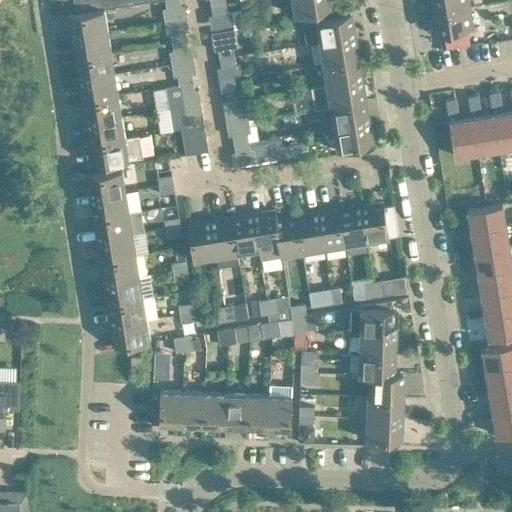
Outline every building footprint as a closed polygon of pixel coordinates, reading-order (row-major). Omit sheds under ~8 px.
[(88,9),(86,0),(73,0),(76,11),(88,9)] [(100,7),(98,0),(86,0),(88,9),(100,7)] [(282,0),(262,9),(268,22),(289,13),(283,0),(282,0)] [(329,8),(327,0),(293,0),(296,14),(329,8)] [(470,5),(469,0),(433,0),(436,11),(470,5)] [(226,3),(211,5),(213,14),(227,11),(226,3)] [(474,27),(470,5),(436,11),(439,33),(474,27)] [(88,9),(76,11),(70,12),(74,34),(108,28),(104,7),(100,7),(88,9)] [(307,42),(320,40),(354,34),(350,13),(303,20),(307,42)] [(111,50),(108,28),(74,34),(77,55),(111,50)] [(185,29),(171,31),(172,40),(187,37),(185,29)] [(214,48),(218,48),(220,56),(234,54),(233,45),(237,45),(235,32),(212,35),(214,48)] [(357,56),(354,34),(320,40),(323,61),(357,56)] [(187,37),(172,40),(173,48),(188,46),(187,37)] [(115,71),(111,50),(77,55),(81,77),(115,71)] [(234,54),(220,56),(221,65),(236,62),(234,54)] [(361,78),(357,56),(323,61),(327,83),(361,78)] [(118,93),(115,71),(81,77),(84,99),(118,93)] [(192,72),(178,75),(179,83),(194,81),(192,72)] [(364,99),(361,78),(327,83),(331,105),(364,99)] [(179,83),(167,85),(171,107),(179,105),(201,102),(199,88),(195,89),(194,81),(179,83)] [(240,89),(225,91),(227,100),(242,97),(240,89)] [(499,89),(489,91),(492,104),(501,103),(499,89)] [(122,115),(118,93),(84,99),(88,120),(122,115)] [(468,94),(470,108),(480,106),(477,93),(468,94)] [(457,110),(455,96),(446,98),(448,111),(457,110)] [(223,100),(226,122),(249,118),(246,97),(242,97),(227,100),(223,100)] [(368,121),(364,99),(331,105),(334,126),(368,121)] [(179,105),(171,107),(174,128),(182,127),(205,123),(203,115),(201,102),(179,105)] [(511,144),(511,109),(493,113),(498,147),(511,144)] [(498,147),(493,113),(471,116),(477,151),(498,147)] [(125,136),(122,115),(88,120),(91,142),(125,136)] [(477,151),(471,116),(449,120),(455,154),(477,151)] [(371,142),(368,121),(334,126),(338,148),(371,142)] [(205,123),(186,126),(182,127),(186,152),(209,148),(205,123)] [(247,132),(233,134),(234,143),(249,140),(247,132)] [(138,134),(125,136),(91,142),(95,163),(142,156),(138,134)] [(254,148),(250,149),(249,140),(234,143),(235,151),(231,152),(233,165),(256,161),(254,148)] [(88,172),(92,194),(126,189),(122,167),(88,172)] [(158,175),(158,177),(159,184),(173,182),(172,173),(158,175)] [(175,190),(173,182),(159,184),(160,192),(175,190)] [(129,210),(126,189),(92,194),(95,216),(129,210)] [(383,201),(362,204),(368,238),(389,235),(399,233),(394,203),(384,205),(383,201)] [(468,208),(471,229),(506,224),(502,202),(468,208)] [(368,238),(362,204),(341,208),(346,242),(368,238)] [(346,242),(341,208),(319,211),(325,245),(346,242)] [(276,219),(277,218),(276,209),(253,213),(259,246),(260,258),(282,255),(282,252),(276,219)] [(133,232),(129,210),(95,216),(99,237),(133,232)] [(325,245),(319,211),(298,215),(303,249),(325,245)] [(259,246),(253,213),(231,216),(237,250),(259,246)] [(303,249),(298,215),(277,218),(276,219),(282,252),(303,249)] [(164,218),(166,227),(180,224),(179,216),(164,218)] [(237,250),(231,216),(210,220),(215,254),(237,250)] [(215,254),(210,220),(188,223),(194,257),(215,254)] [(182,233),(180,224),(166,227),(167,235),(182,233)] [(509,245),(506,224),(471,229),(475,251),(509,245)] [(136,253),(133,232),(99,237),(102,259),(136,253)] [(511,267),(511,261),(509,245),(475,251),(478,273),(511,267)] [(140,275),(136,253),(102,259),(106,280),(140,275)] [(171,261),(173,269),(187,267),(186,258),(171,261)] [(189,275),(187,267),(173,269),(174,278),(189,275)] [(511,289),(511,267),(478,273),(482,294),(511,289)] [(140,275),(106,280),(109,302),(143,296),(154,295),(151,273),(140,275)] [(382,278),(374,280),(376,294),(384,293),(382,278)] [(376,294),(374,280),(365,281),(368,296),(376,294)] [(339,285),(331,287),(333,301),(342,300),(339,285)] [(333,301),(331,287),(323,288),(325,303),(333,301)] [(511,311),(511,289),(482,294),(485,316),(511,311)] [(143,296),(109,302),(113,323),(147,318),(158,316),(154,295),(143,296)] [(276,296),(267,297),(270,312),(278,310),(276,296)] [(270,312),(267,297),(259,299),(261,313),(270,312)] [(351,306),(350,328),(361,328),(395,330),(396,308),(392,308),(393,298),(351,306)] [(259,299),(251,300),(253,315),(261,313),(259,299)] [(193,301),(178,303),(180,312),(194,309),(193,301)] [(305,302),(290,304),(291,313),(306,310),(305,302)] [(235,317),(233,303),(225,304),(227,319),(235,317)] [(227,319),(225,304),(216,306),(218,320),(227,319)] [(196,318),(194,309),(180,312),(181,320),(196,318)] [(307,319),(306,310),(291,313),(293,321),(307,319)] [(511,333),(511,311),(485,316),(489,338),(511,333)] [(150,339),(147,318),(113,323),(116,345),(150,339)] [(278,319),(270,320),(272,335),(281,333),(278,319)] [(309,327),(307,319),(293,321),(294,330),(309,327)] [(272,335),(270,320),(261,321),(264,336),(272,335)] [(264,336),(261,321),(248,324),(250,338),(264,336)] [(250,338),(248,324),(234,326),(237,341),(250,338)] [(234,326),(226,327),(228,342),(237,341),(234,326)] [(228,342),(226,327),(217,329),(220,343),(228,342)] [(394,352),(395,330),(361,328),(360,350),(394,352)] [(190,333),(182,334),(185,349),(193,348),(190,333)] [(185,349),(182,334),(173,336),(176,350),(185,349)] [(511,341),(482,347),(486,368),(511,364),(511,341)] [(393,373),(393,372),(394,352),(360,350),(359,373),(369,374),(369,373),(393,373)] [(131,354),(131,364),(141,365),(141,354),(131,354)] [(150,389),(164,389),(165,361),(151,360),(150,389)] [(316,371),(316,362),(301,361),(301,370),(316,371)] [(511,386),(511,364),(486,368),(489,390),(511,386)] [(315,379),(316,371),(301,370),(300,378),(315,379)] [(403,373),(393,372),(393,373),(369,373),(369,374),(368,394),(402,396),(403,373)] [(0,378),(0,423),(5,423),(6,405),(19,406),(20,379),(0,378)] [(270,393),(269,427),(291,428),(292,394),(292,384),(270,383),(270,393)] [(511,408),(511,386),(489,390),(493,412),(511,408)] [(181,424),(182,390),(160,389),(159,423),(181,424)] [(203,425),(204,391),(182,390),(181,424),(203,425)] [(225,426),(226,392),(204,391),(203,425),(225,426)] [(247,427),(248,392),(226,392),(225,426),(247,427)] [(269,427),(270,393),(248,392),(247,427),(269,427)] [(401,418),(402,396),(368,394),(367,416),(401,418)] [(314,414),(314,405),(299,405),(299,413),(314,414)] [(511,431),(511,408),(493,412),(497,434),(511,431)] [(314,422),(314,414),(299,413),(299,422),(314,422)] [(401,439),(401,418),(367,416),(366,438),(401,439)] [(303,425),(302,440),(313,440),(314,426),(303,425)] [(0,511),(26,511),(27,500),(20,500),(21,490),(6,490),(6,493),(0,492),(0,511)]
